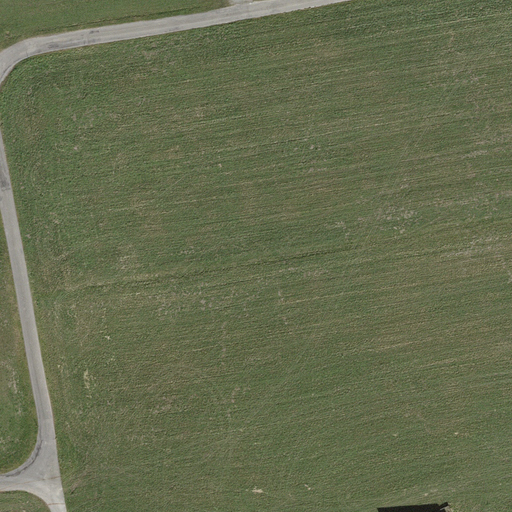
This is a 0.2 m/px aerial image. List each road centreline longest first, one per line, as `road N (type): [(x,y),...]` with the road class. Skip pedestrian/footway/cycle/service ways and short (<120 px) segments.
road 1 (track): [(311,0),(36,46),(0,71)]
road 2 (track): [(0,168),(46,425),(44,472)]
